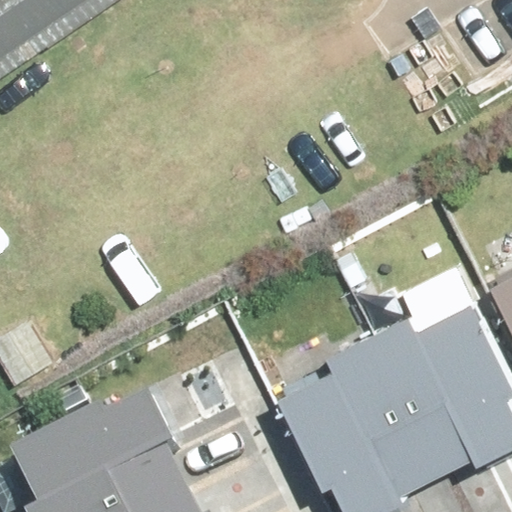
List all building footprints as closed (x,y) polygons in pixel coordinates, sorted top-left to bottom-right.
[(0,0),(0,55),(78,0),(0,0)] [(511,266),(501,272),(511,294),(511,266)] [(511,352),(482,291),(426,318),(420,305),(379,325),(446,462),(485,443),(489,451),(511,439),(511,352)] [(34,315),(0,337),(0,366),(11,383),(59,352),(34,315)] [(446,462),(379,325),(337,345),(344,359),(290,385),(334,474),(340,471),(360,511),(363,511),(415,487),(411,479),(446,462)] [(115,402),(26,445),(52,500),(39,506),(42,511),(132,511),(197,481),(179,443),(187,439),(162,389),(118,410),(115,402)] [(212,511),(197,481),(132,511),(212,511)]
